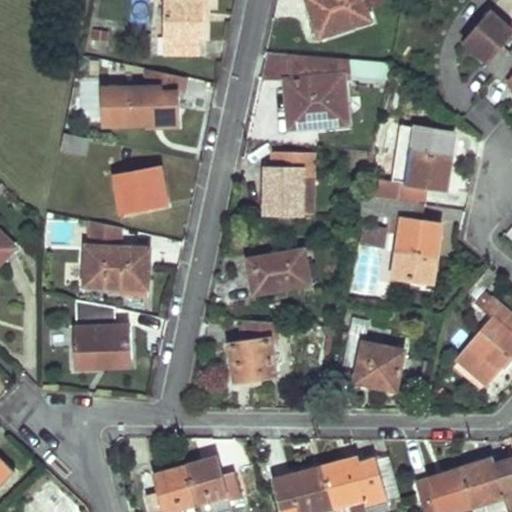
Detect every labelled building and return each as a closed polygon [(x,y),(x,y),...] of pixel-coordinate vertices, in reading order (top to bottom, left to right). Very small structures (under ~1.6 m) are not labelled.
[(169,2),(169,20),(169,38),(155,39),(155,56),(200,56),(200,42),(204,42),(203,0),(160,0),(161,2),(169,2)] [(307,0),(311,12),(316,11),(324,36),(371,21),(367,9),(364,0),(307,0)] [(385,3),(384,0),(364,0),(367,9),(385,3)] [(484,68),(495,77),(511,56),(511,50),(510,53),(501,45),(509,35),(499,27),(502,24),(489,13),(464,43),(476,53),(488,63),(484,68)] [(108,32),(94,30),(91,48),(105,50),(108,32)] [(287,82),(290,119),(316,117),(317,127),(348,123),(344,75),(352,74),(380,76),(380,62),(289,56),(291,81),(287,82)] [(511,56),(495,77),(506,86),(510,83),(511,84),(511,56)] [(180,128),(179,112),(180,96),(162,95),(162,88),(130,88),(130,124),(162,125),(162,128),(180,128)] [(64,133),(63,140),(61,147),(87,153),(92,139),(64,133)] [(370,196),(425,204),(428,188),(440,190),(443,173),(449,174),(451,157),(447,156),(448,142),(403,135),(401,153),(411,154),(406,183),(373,179),(370,196)] [(314,158),(273,157),(273,169),(293,170),(314,170),(314,158)] [(314,170),(293,170),(273,169),(272,189),(267,189),(266,214),(312,215),(314,170)] [(122,211),(136,209),(151,207),(150,200),(163,198),(159,171),(117,177),(122,211)] [(425,205),(425,204),(370,196),(366,195),(362,220),(376,222),(376,217),(402,220),(394,279),(436,284),(440,240),(434,238),(436,224),(422,222),(425,205)] [(0,262),(14,248),(0,234),(0,262)] [(86,285),(106,286),(125,288),(125,281),(149,283),(151,250),(89,246),(86,285)] [(311,287),(308,269),(305,253),(248,262),(253,296),(311,287)] [(482,308),(488,313),(494,319),(457,361),(485,385),(485,386),(511,357),(511,315),(484,291),(479,297),(486,304),(482,308)] [(359,307),(358,311),(358,315),(385,319),(386,311),(359,307)] [(238,378),(243,378),(248,377),(249,382),(278,379),(274,339),(278,338),(278,323),(246,321),(248,344),(234,346),(238,378)] [(346,366),(353,367),(360,368),(359,375),(373,378),(372,387),(397,391),(404,350),(366,343),(369,324),(353,321),(346,366)] [(77,361),(79,364),(81,366),(131,366),(129,329),(76,330),(77,361)] [(485,385),(457,361),(451,367),(479,392),(485,385)] [(395,493),(385,454),(376,457),(386,495),(395,493)] [(508,509),(511,508),(511,458),(479,467),(478,462),(460,467),(471,505),(504,496),(508,509)] [(367,503),(376,500),(385,498),(375,459),(340,468),(339,463),(324,466),(334,504),(365,496),(367,503)] [(241,498),(238,485),(235,473),(224,475),(222,464),(206,468),(204,460),(188,464),(197,504),(229,496),(231,501),(241,498)] [(0,488),(14,474),(0,461),(0,488)] [(166,511),(197,504),(188,464),(171,468),(173,475),(158,479),(161,491),(147,495),(150,511),(166,511)] [(304,511),(334,504),(324,466),(276,479),(284,511),(304,511)] [(449,511),(471,505),(460,467),(444,472),(445,478),(430,482),(429,477),(417,480),(422,499),(425,511),(449,511)] [(445,478),(444,472),(429,477),(430,482),(445,478)]
